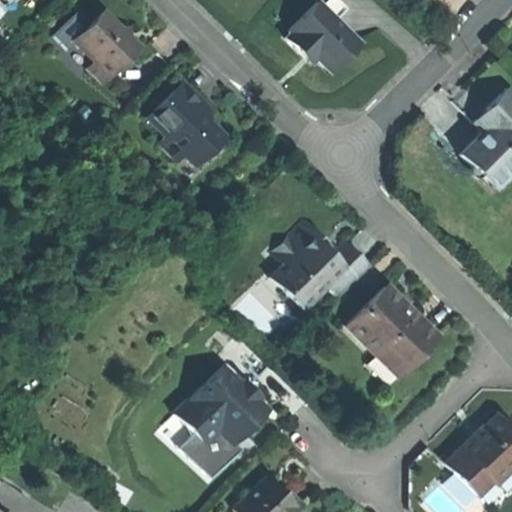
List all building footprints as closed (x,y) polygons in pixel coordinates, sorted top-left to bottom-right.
[(331,0),(327,0),(320,7),(334,21),(343,12),(331,0)] [(320,7),(315,2),(286,31),(289,33),(283,39),(289,45),(296,51),(301,46),(313,58),(328,73),(357,44),(334,21),(320,7)] [(102,83),(136,48),(127,39),(127,28),(117,28),(108,20),(100,12),(87,25),(87,30),(74,42),(93,61),(86,68),(102,83)] [(308,63),(313,58),(301,46),(296,51),(308,63)] [(193,94),(181,82),(145,118),(165,137),(158,144),(177,163),(185,155),(196,166),(223,139),(202,118),(194,110),(202,102),(193,94)] [(511,96),(504,89),(499,94),(509,104),(511,101),(511,96)] [(458,155),(475,171),(486,160),(502,175),(511,164),(511,101),(509,104),(499,94),(491,102),(483,110),(493,120),(481,132),(458,155)] [(209,110),(202,102),(194,110),(202,118),(209,110)] [(471,122),(481,132),(493,120),(483,110),(471,122)] [(490,187),(502,175),(486,160),(475,171),(490,187)] [(323,287),(335,300),(368,267),(343,242),(330,256),(317,243),(321,239),(313,232),(303,222),(270,255),(281,265),(268,278),(300,310),(323,287)] [(344,326),(374,356),(379,350),(400,371),(407,363),(413,363),(420,356),(420,351),(434,337),(409,313),(383,287),(344,326)] [(395,376),(400,371),(379,350),(374,356),(395,376)] [(269,405),(226,361),(170,416),(189,436),(207,455),(223,439),(228,445),(250,424),(269,405)] [(442,465),(466,488),(480,473),(490,483),(492,485),(511,465),(511,431),(494,414),(442,465)] [(215,472),(229,457),(228,445),(223,439),(207,455),(189,436),(184,441),(184,461),(196,472),(215,472)] [(184,461),(184,441),(174,450),(184,461)] [(215,472),(196,472),(205,481),(215,472)] [(476,498),(490,483),(480,473),(466,488),(476,498)] [(269,474),(262,479),(276,492),(287,492),(269,474)] [(262,479),(231,510),(232,511),(292,511),(299,505),(293,498),(287,492),(276,492),(262,479)]
